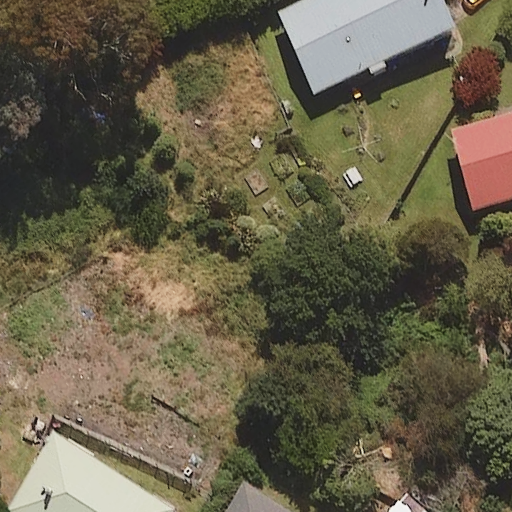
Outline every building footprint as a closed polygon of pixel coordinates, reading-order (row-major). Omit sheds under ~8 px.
[(422,0),(282,0),(257,12),(295,93),(435,27),(422,0)] [(511,112),(451,130),(475,209),(511,198),(511,112)] [(6,510),(9,511),(173,511),(176,509),(55,433),(6,510)] [(457,511),(422,477),(387,511),(457,511)] [(291,511),(249,486),(232,511),(291,511)]
